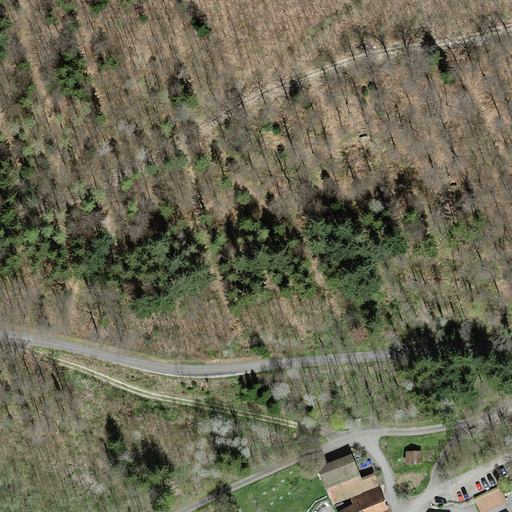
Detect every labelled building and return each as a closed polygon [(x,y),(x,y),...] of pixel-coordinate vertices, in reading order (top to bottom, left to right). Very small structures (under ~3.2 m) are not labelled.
[(369,416),(366,404),(352,406),(355,418),(369,416)] [(407,453),(408,463),(421,462),(420,452),(407,453)] [(320,469),(326,486),(327,485),(335,501),(377,484),(374,476),(361,480),(359,473),(357,474),(350,458),(320,469)] [(343,511),(387,511),(378,486),(352,498),(355,506),(343,511)] [(482,511),(506,501),(499,487),(475,499),(481,511),(482,511)]
